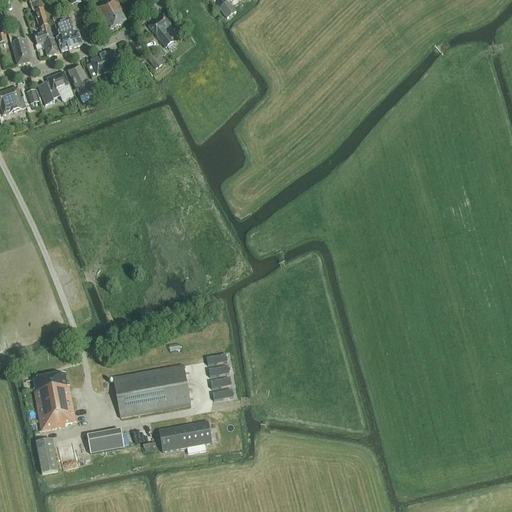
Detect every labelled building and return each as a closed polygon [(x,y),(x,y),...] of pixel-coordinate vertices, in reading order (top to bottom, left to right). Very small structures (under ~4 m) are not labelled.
[(34,11),(43,8),(39,0),(28,0),(32,11),(34,11)] [(109,31),(126,22),(121,12),(123,11),(116,0),(113,0),(111,2),(110,0),(94,9),(101,22),(104,21),(109,31)] [(227,20),(236,14),(228,3),(219,10),(227,20)] [(53,41),(53,40),(43,8),(34,11),(40,29),(39,29),(41,35),(34,38),(37,46),(40,45),(43,45),(43,44),(53,41)] [(61,53),(82,46),(78,33),(74,34),(68,15),(53,21),(59,39),(56,40),(61,53)] [(165,49),(173,43),(164,32),(171,26),(163,16),(148,28),(165,49)] [(17,67),(31,63),(25,41),(19,42),(17,33),(8,36),(17,67)] [(47,58),(58,54),(54,40),(53,40),(53,41),(43,44),(43,45),(40,45),(42,51),(45,50),(47,58)] [(161,57),(163,55),(157,47),(152,52),(151,51),(145,56),(156,71),(162,66),(162,65),(165,63),(161,57)] [(121,68),(121,67),(126,65),(121,51),(115,54),(114,52),(102,57),(109,73),(121,68)] [(97,78),(109,73),(102,57),(91,62),(92,66),(86,68),(92,80),(97,78)] [(80,98),(89,94),(95,91),(91,82),(88,84),(84,77),(79,67),(77,68),(70,71),(67,73),(79,98),(80,98)] [(52,99),(60,96),(62,102),(73,98),(69,86),(64,74),(47,81),(49,85),(47,86),(46,85),(37,88),(45,107),(54,104),(52,99)] [(22,93),(19,94),(17,89),(0,94),(0,110),(2,117),(27,109),(22,93)] [(39,103),(35,91),(26,94),(30,106),(39,103)] [(228,356),(209,360),(210,367),(230,364),(228,356)] [(121,420),(190,407),(183,367),(113,379),(121,420)] [(231,369),(211,372),(212,380),(232,376),(231,369)] [(76,424),(75,422),(69,387),(67,387),(64,374),(33,380),(34,390),(33,390),(41,433),(66,428),(65,426),(76,424)] [(233,381),(213,385),(215,392),(234,389),(233,381)] [(235,394),(216,397),(217,405),(237,402),(235,394)] [(158,432),(162,454),(187,450),(188,456),(206,452),(205,447),(212,445),(208,423),(158,432)] [(87,436),(90,456),(124,450),(121,431),(87,436)] [(42,476),(57,473),(51,441),(35,443),(42,476)]
